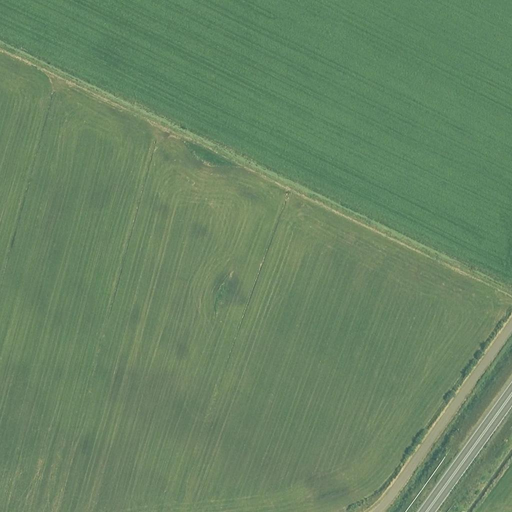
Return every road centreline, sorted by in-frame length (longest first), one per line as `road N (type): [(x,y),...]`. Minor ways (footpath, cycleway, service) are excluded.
road 1 (unclassified): [(377,511),(511,323)]
road 2 (trunk): [(427,511),(511,394)]
